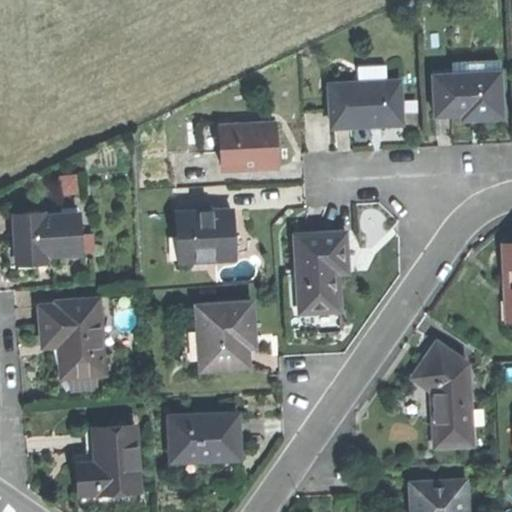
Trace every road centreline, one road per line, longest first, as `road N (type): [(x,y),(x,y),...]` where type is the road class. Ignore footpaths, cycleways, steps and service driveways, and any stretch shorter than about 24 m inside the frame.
road 1 (residential): [(257,511),(477,207),(511,195)]
road 2 (unknown): [(7,509),(17,299)]
road 3 (unknown): [(511,187),(452,161),(343,162)]
